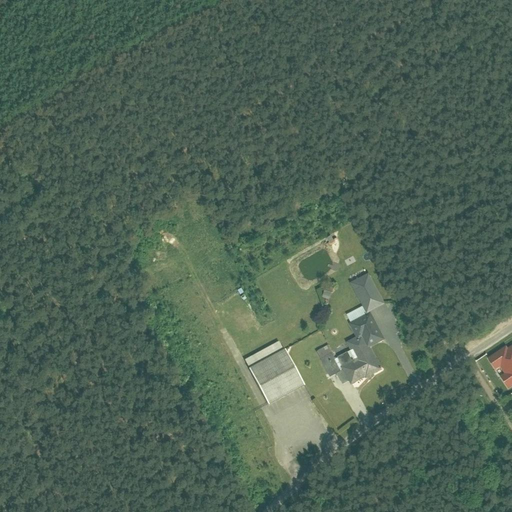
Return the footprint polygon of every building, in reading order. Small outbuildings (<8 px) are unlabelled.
[(350,282),(366,314),(371,311),(385,304),(369,272),(350,282)] [(352,350),(335,359),(341,370),(350,388),(383,371),(371,346),(385,339),(371,311),(366,314),(349,322),(357,339),(348,343),(352,350)] [(281,341),(243,360),(266,405),(304,385),(281,341)] [(511,342),(488,358),(508,390),(511,387),(511,342)] [(328,345),(316,351),(329,377),(341,370),(335,359),(328,345)]
